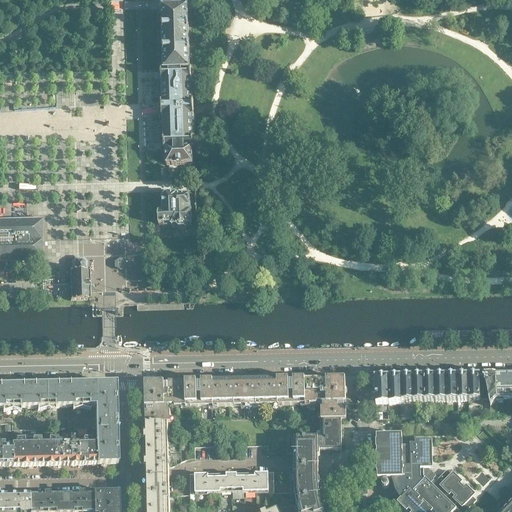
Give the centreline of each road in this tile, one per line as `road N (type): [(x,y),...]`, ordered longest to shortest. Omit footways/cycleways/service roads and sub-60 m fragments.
road 1 (secondary): [(118,365),(362,359)]
road 2 (residential): [(330,511),(332,493),(363,451),(362,359)]
road 3 (secondary): [(362,359),(511,356)]
road 4 (unclassified): [(130,480),(169,480),(206,464),(271,463)]
road 5 (residential): [(0,484),(130,480)]
road 6 (residential): [(108,125),(116,0)]
